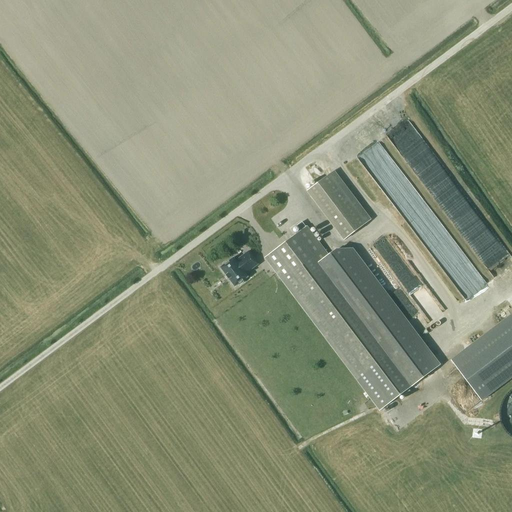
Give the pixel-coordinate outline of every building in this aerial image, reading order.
[(371,219),(334,171),(307,191),(343,240),(371,219)] [(455,176),(435,190),(455,221),(470,211),(474,216),(480,212),(475,205),(474,205),(455,176)] [(302,222),(297,225),(301,230),(306,227),(302,222)] [(301,230),(265,258),(379,410),(421,379),(307,226),(306,227),(301,230)] [(234,258),(220,268),(235,287),(240,283),(241,284),(244,282),(243,281),(248,277),(246,274),(259,264),(249,251),(236,261),(234,258)] [(511,315),(451,361),(481,401),(511,377),(511,315)]
